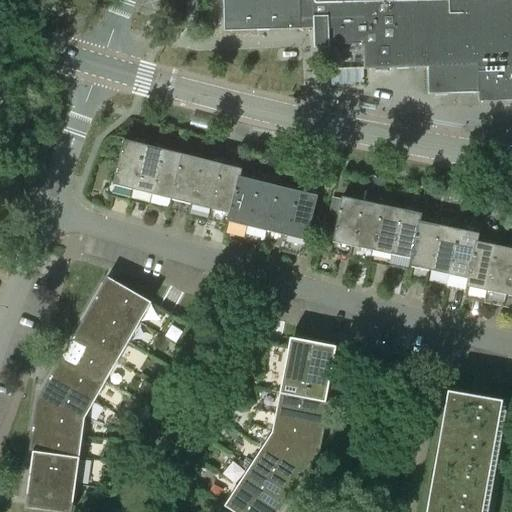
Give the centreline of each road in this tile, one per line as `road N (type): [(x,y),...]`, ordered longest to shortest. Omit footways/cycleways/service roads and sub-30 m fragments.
road 1 (residential): [(511,345),(47,210)]
road 2 (tertiary): [(511,160),(335,127),(100,67)]
road 3 (residential): [(47,210),(100,67)]
road 4 (residential): [(0,336),(47,210)]
